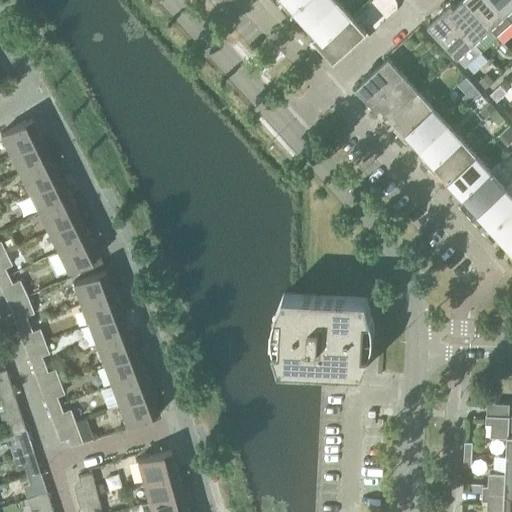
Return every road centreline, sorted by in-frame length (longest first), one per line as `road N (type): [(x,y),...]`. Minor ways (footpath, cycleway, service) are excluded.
road 1 (residential): [(210,511),(129,269),(46,101),(26,92)]
road 2 (tertiary): [(417,339),(408,290),(380,229),(286,125)]
road 3 (residential): [(495,273),(327,89)]
road 4 (tertiary): [(402,511),(417,339)]
road 5 (tertiary): [(286,125),(173,0)]
road 6 (residential): [(327,89),(427,0)]
road 7 (residential): [(327,89),(245,0)]
